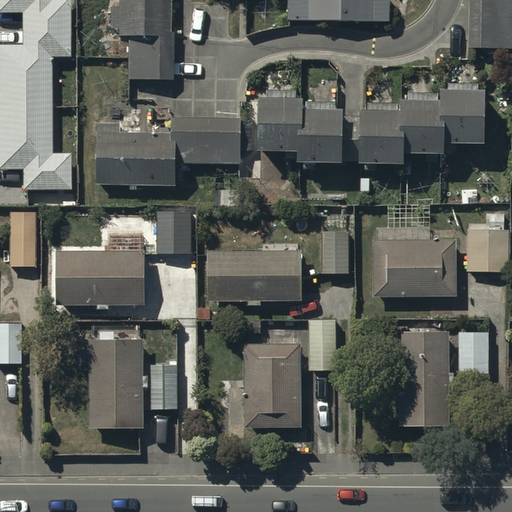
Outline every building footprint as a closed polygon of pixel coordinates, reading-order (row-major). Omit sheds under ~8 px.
[(52,0),(0,0),(0,18),(21,18),(21,50),(0,49),(0,175),(22,175),(22,196),(70,196),(70,158),(50,158),(50,63),(69,63),(69,1),(52,1),(52,0)] [(120,0),(120,12),(112,12),(112,33),(121,34),(121,42),(129,42),(128,84),(174,86),(175,38),(171,38),(171,0),(120,0)] [(305,0),(305,4),(288,4),(288,25),(390,26),(390,4),(373,4),(372,0),(305,0)] [(503,0),(468,0),(468,52),(502,53),(503,0)] [(266,107),(259,107),(259,161),(297,160),(297,172),(341,171),(341,165),(361,165),(361,173),(404,173),(403,163),(444,163),(444,154),(485,153),(485,100),(478,100),(478,85),(448,85),(448,97),(422,97),(421,79),(408,79),(409,108),(368,108),(368,119),(336,120),(336,105),(297,106),(297,96),(266,96),(266,107)] [(98,128),(98,191),(176,191),(176,169),(240,169),(240,122),(172,122),(172,138),(120,138),(120,128),(98,128)] [(34,271),(34,215),(8,215),(8,271),(34,271)] [(191,215),(156,215),(156,258),(191,258),(191,215)] [(376,232),(376,246),(372,246),(372,303),(457,302),(456,245),(426,245),(425,232),(376,232)] [(323,233),(323,278),(350,278),(350,233),(323,233)] [(56,311),(98,310),(98,314),(109,314),(109,310),(146,310),(145,255),(56,256),(56,311)] [(208,305),(248,305),(248,310),(261,310),(261,306),(301,306),(302,256),(209,256),(208,305)] [(335,322),(308,322),(310,375),(337,374),(335,322)] [(0,368),(20,368),(20,333),(0,333),(0,368)] [(397,337),(398,346),(387,346),(387,384),(398,384),(398,431),(448,430),(448,336),(397,337)] [(487,336),(458,336),(459,379),(488,379),(487,336)] [(143,344),(89,344),(89,434),(143,434),(143,344)] [(302,348),(245,348),(244,433),(301,433),(302,348)] [(178,368),(150,368),(151,413),(178,413),(178,368)]
